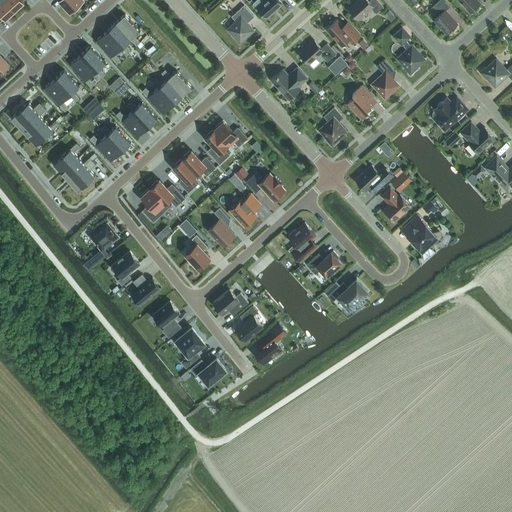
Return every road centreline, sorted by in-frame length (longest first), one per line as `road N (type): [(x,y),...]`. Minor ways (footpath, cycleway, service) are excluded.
road 1 (track): [(466,286),(227,440),(210,443),(194,434),(0,193)]
road 2 (residential): [(306,200),(378,279),(398,275),(403,257),(331,176)]
road 3 (residential): [(105,198),(240,74)]
road 4 (residential): [(331,176),(452,66)]
road 5 (residential): [(306,200),(191,303)]
road 6 (residential): [(0,140),(62,217),(79,220),(105,198)]
road 7 (residential): [(73,35),(42,2),(6,36),(36,69)]
road 8 (residential): [(331,176),(240,74)]
road 9 (residential): [(105,198),(191,303)]
